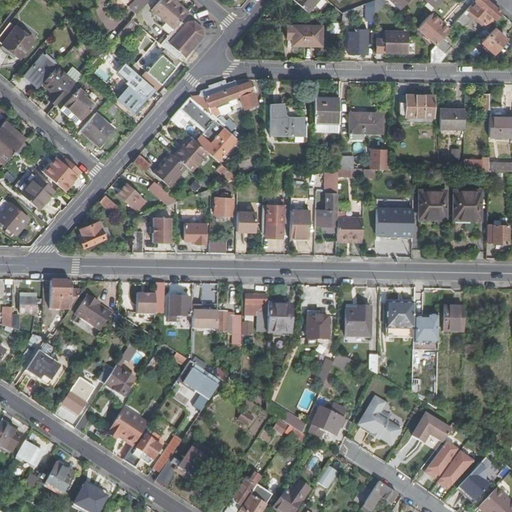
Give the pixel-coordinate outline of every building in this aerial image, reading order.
[(129,0),(132,2),(129,6),(125,11),(133,18),(148,0),(129,0)] [(161,0),(153,9),(175,28),(180,21),(188,13),(173,0),(161,0)] [(319,0),(291,0),(307,14),(319,0)] [(388,0),(399,10),(408,0),(388,0)] [(424,0),(434,8),(441,0),(424,0)] [(474,0),(467,9),(488,28),(501,14),(484,0),(474,0)] [(342,21),(342,25),(347,25),(347,18),(355,16),(353,9),(342,13),(342,14),(342,21)] [(469,20),(462,14),(456,20),(463,26),(469,20)] [(440,39),(447,30),(430,15),(417,28),(435,44),(440,39)] [(175,28),(160,44),(177,59),(182,54),(185,56),(203,36),(203,30),(194,22),(187,22),(184,25),(180,21),(175,28)] [(34,40),(10,23),(0,36),(0,43),(20,59),(34,40)] [(331,33),(339,33),(339,23),(330,23),(331,33)] [(322,26),(292,26),(291,46),(321,46),(322,26)] [(493,29),(480,44),(493,54),(505,40),(493,29)] [(405,32),(374,32),(374,53),(406,53),(405,32)] [(449,47),(440,39),(435,44),(430,50),(429,62),(439,63),(445,56),(443,54),(449,47)] [(161,84),(181,62),(177,59),(160,44),(156,41),(153,44),(164,53),(147,72),(161,84)] [(366,54),(366,41),(354,41),(354,43),(348,43),(347,54),(366,54)] [(24,76),(38,89),(46,79),(56,68),(42,55),(24,76)] [(149,94),(154,89),(125,63),(122,67),(133,77),(128,83),(130,85),(118,99),(133,113),(150,95),(149,94)] [(65,73),(75,82),(81,75),(71,66),(65,73)] [(75,84),(56,68),(46,79),(58,89),(54,94),(61,100),(75,84)] [(192,95),(189,98),(229,133),(233,128),(225,121),(224,119),(219,115),(217,111),(222,110),(222,111),(229,109),(228,106),(236,103),(235,98),(239,97),(243,109),(256,105),(249,81),(242,83),(241,80),(234,81),(225,83),(224,80),(207,86),(208,88),(200,90),(200,92),(198,95),(192,96),(192,95)] [(62,108),(70,115),(72,112),(81,120),(94,105),(85,97),(86,95),(79,88),(62,108)] [(405,103),(399,103),(399,117),(432,117),(433,96),(405,95),(405,103)] [(229,133),(189,98),(188,97),(171,117),(169,119),(180,129),(189,119),(204,132),(200,136),(209,143),(204,149),(208,153),(213,157),(217,161),(236,140),(229,133)] [(339,99),(314,98),(314,122),(338,123),(339,99)] [(282,105),(270,105),(270,135),(304,135),(304,118),(286,118),(283,115),(282,105)] [(463,109),(439,109),(438,130),(463,130),(463,109)] [(96,113),(81,130),(100,146),(114,129),(96,113)] [(382,114),(348,114),(348,133),(349,133),(349,139),(362,139),(362,134),(382,134),(382,114)] [(511,117),(488,117),(488,137),(511,137),(511,117)] [(338,134),(338,123),(314,122),(313,133),(338,134)] [(1,127),(0,127),(0,161),(4,164),(17,149),(23,143),(8,130),(9,129),(3,124),(1,127)] [(175,157),(186,167),(191,171),(208,153),(204,149),(189,137),(182,145),(184,147),(175,157)] [(31,143),(22,153),(30,160),(39,150),(31,143)] [(458,160),(459,149),(451,148),(450,159),(458,160)] [(370,152),(370,169),(373,169),(385,170),(385,152),(370,152)] [(169,186),(186,167),(175,157),(170,153),(153,172),(169,186)] [(149,165),(138,155),(132,162),(142,172),(149,165)] [(217,161),(213,157),(210,161),(217,167),(220,163),(217,161)] [(337,169),(351,169),(352,169),(352,157),(337,157),(337,169)] [(462,171),(487,171),(487,163),(487,158),(482,158),(482,160),(463,160),(463,162),(462,171)] [(82,172),(68,160),(51,178),(65,190),(82,172)] [(449,171),(462,171),(463,162),(457,161),(457,164),(449,164),(449,171)] [(226,168),(220,163),(217,167),(215,169),(222,176),(228,170),(226,168)] [(487,171),(511,171),(511,163),(487,163),(487,171)] [(326,183),(330,183),(337,183),(337,177),(337,169),(326,169),(326,183)] [(337,169),(337,177),(350,177),(351,169),(337,169)] [(351,169),(350,177),(362,177),(362,169),(352,169),(351,169)] [(362,169),(362,177),(373,178),(373,169),(370,169),(362,169)] [(236,178),(228,170),(222,176),(228,181),(236,178)] [(37,175),(20,193),(38,209),(55,191),(37,175)] [(176,202),(153,181),(146,190),(165,206),(176,202)] [(224,191),(222,184),(210,188),(210,194),(224,191)] [(142,199),(125,185),(117,195),(133,209),(136,212),(145,201),(142,199)] [(445,191),(419,191),(418,219),(445,219),(445,191)] [(480,192),(453,191),(453,220),(480,220),(480,192)] [(336,194),(330,194),(326,194),(326,231),(336,231),(336,218),(336,194)] [(104,195),(97,202),(111,213),(117,206),(104,195)] [(233,199),(214,199),(213,215),(233,215),(233,199)] [(10,203),(0,214),(0,220),(16,234),(29,220),(10,203)] [(263,204),(262,239),(281,239),(283,205),(263,204)] [(398,210),(376,209),(375,235),(398,235),(398,210)] [(308,210),(290,210),(290,235),(297,235),(297,237),(308,237),(308,210)] [(254,212),(236,212),(236,223),(236,230),(254,231),(254,212)] [(152,217),(152,227),(152,232),(152,242),(169,242),(170,217),(152,217)] [(361,219),(336,218),(336,231),(335,238),(350,239),(350,242),(361,242),(361,219)] [(82,236),(79,237),(83,248),(105,238),(101,227),(100,228),(97,222),(79,230),(82,236)] [(205,224),(183,224),(183,241),(194,241),(194,243),(205,243),(205,224)] [(507,225),(486,225),(486,242),(492,242),(492,244),(507,244),(507,225)] [(134,242),(142,242),(142,232),(134,232),(134,242)] [(49,309),(70,309),(81,292),(81,290),(71,290),(71,285),(68,282),(49,281),(49,309)] [(154,304),(162,304),(162,283),(154,283),(154,294),(154,304)] [(154,304),(154,294),(136,294),(135,315),(154,315),(154,310),(154,304)] [(266,304),(266,295),(245,295),(244,316),(257,316),(257,333),(266,333),(266,304)] [(86,297),(74,316),(99,332),(109,315),(93,305),(95,302),(86,297)] [(19,298),(19,314),(35,314),(35,298),(19,298)] [(189,298),(168,298),(167,323),(175,323),(175,316),(188,317),(189,298)] [(266,333),(290,334),(290,305),(266,304),(266,333)] [(413,329),(413,304),(386,304),(385,329),(413,329)] [(200,307),(191,307),(191,329),(205,329),(216,329),(216,314),(200,313),(200,307)] [(443,332),(462,333),(463,308),(443,307),(443,332)] [(345,310),(344,337),(369,337),(369,308),(356,308),(356,310),(345,310)] [(226,312),(217,312),(217,331),(231,331),(231,344),(234,344),(234,349),(239,349),(239,317),(226,317),(226,312)] [(306,316),(306,340),(327,340),(328,316),(306,316)] [(436,350),(437,318),(414,317),(413,349),(436,350)] [(252,322),(241,322),(241,335),(253,335),(252,322)] [(413,329),(385,329),(385,338),(413,338),(413,329)] [(33,348),(37,341),(31,338),(27,344),(33,348)] [(42,343),(24,371),(46,385),(59,366),(42,355),(48,347),(42,343)] [(136,350),(128,345),(117,362),(103,384),(122,397),(134,379),(118,369),(124,361),(127,363),(136,350)] [(185,366),(189,361),(177,353),(173,359),(185,366)] [(337,354),(332,365),(344,370),(349,360),(337,354)] [(362,356),(362,366),(374,373),(376,375),(377,356),(362,356)] [(103,384),(117,362),(111,358),(94,385),(100,389),(103,384)] [(216,378),(215,377),(197,366),(191,362),(189,361),(185,366),(176,380),(208,400),(221,381),(216,378)] [(324,383),(332,364),(326,362),(318,380),(324,383)] [(425,379),(421,379),(421,400),(424,402),(430,406),(436,409),(436,394),(434,394),(434,374),(436,374),(437,366),(426,365),(425,379)] [(221,381),(233,389),(236,385),(228,380),(229,378),(216,370),(216,378),(221,381)] [(412,379),(412,395),(421,400),(421,379),(412,379)] [(72,386),(60,404),(78,415),(92,392),(76,382),(73,387),(72,386)] [(375,398),(358,425),(359,427),(369,433),(375,433),(378,435),(379,439),(389,445),(392,444),(399,434),(399,431),(387,423),(391,417),(381,411),(385,404),(375,398)] [(424,402),(420,409),(426,412),(430,406),(424,402)] [(318,408),(307,432),(321,438),(324,432),(334,436),(346,410),(333,404),(329,413),(318,408)] [(134,444),(147,425),(122,409),(107,430),(117,437),(119,434),(134,444)] [(93,414),(87,410),(75,428),(81,432),(93,414)] [(243,412),(238,420),(246,425),(251,417),(243,412)] [(441,443),(451,430),(425,414),(411,435),(424,442),(428,436),(441,443)] [(286,426),(279,421),(273,429),(281,434),(286,426)] [(293,428),(301,433),(304,427),(295,421),(292,427),(293,428)] [(0,425),(0,447),(9,453),(19,435),(0,425)] [(305,436),(301,433),(293,428),(286,438),(293,442),(295,438),(301,442),(301,441),(305,436)] [(124,460),(133,466),(138,459),(148,465),(164,441),(153,434),(149,440),(143,436),(134,450),(132,448),(124,460)] [(445,441),(423,474),(436,482),(457,449),(445,441)] [(22,443),(15,457),(33,467),(41,454),(22,443)] [(179,463),(170,457),(155,481),(165,487),(176,471),(193,483),(213,456),(194,443),(179,463)] [(448,493),(471,460),(458,451),(435,484),(448,493)] [(509,468),(504,464),(492,477),(499,485),(511,471),(509,468)] [(60,471),(54,468),(45,484),(63,494),(74,475),(62,468),(60,471)] [(30,474),(24,484),(32,488),(37,478),(30,474)] [(255,485),(260,478),(253,474),(249,480),(245,478),(232,498),(234,499),(225,511),(237,511),(239,511),(255,485)] [(468,476),(454,492),(468,505),(482,489),(468,476)] [(327,481),(322,478),(318,484),(323,487),(327,481)] [(285,489),(273,508),(279,511),(293,511),(309,489),(297,481),(289,492),(285,489)] [(84,486),(105,498),(108,494),(87,482),(84,486)] [(396,494),(378,482),(361,507),(369,511),(379,498),(389,505),(396,494)] [(255,485),(239,511),(240,511),(260,511),(271,496),(255,485)] [(97,511),(105,498),(84,486),(73,506),(83,511),(97,511)] [(511,505),(495,489),(478,507),(483,511),(508,511),(511,508),(511,505)] [(367,496),(361,492),(355,501),(361,505),(367,496)]
